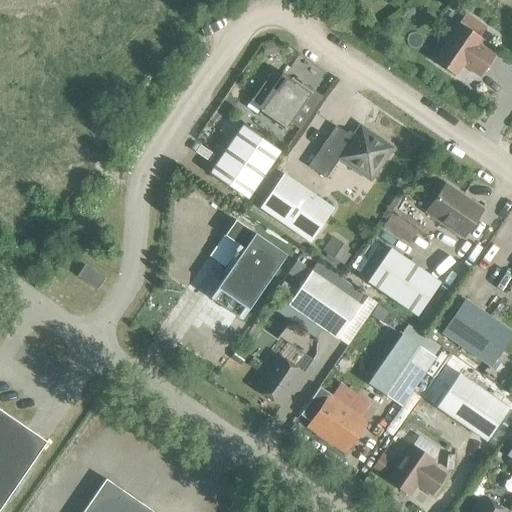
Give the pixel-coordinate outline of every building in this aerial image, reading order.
[(445,44),(433,61),(455,76),(462,65),(479,77),(493,55),(477,44),(480,39),(477,38),(483,29),(465,16),(458,25),(456,23),(443,42),(445,44)] [(260,46),(263,58),(279,54),(275,42),(260,46)] [(149,54),(0,63),(0,152),(108,145),(105,101),(152,98),(149,54)] [(282,129),(284,130),(309,93),(310,94),(310,93),(294,81),(291,85),(282,79),(275,89),(264,82),(251,100),(251,99),(250,100),(262,109),(260,111),(259,110),(259,111),(283,128),(282,129)] [(208,173),(246,199),(279,152),(241,126),(208,173)] [(307,167),(325,179),(338,159),(369,180),(391,148),(359,126),(353,136),(347,135),(335,126),(307,167)] [(259,208),(309,243),(332,209),(282,174),(259,208)] [(425,212),(462,238),(481,210),(444,185),(425,212)] [(209,298),(240,320),(285,255),(254,234),(243,249),(209,298)] [(366,282),(416,316),(439,283),(389,249),(366,282)] [(287,305),(336,339),(360,306),(310,272),(287,305)] [(440,333),(490,367),(511,334),(511,333),(463,300),(440,333)] [(367,384),(400,407),(434,357),(401,335),(367,384)] [(276,355),(253,388),(280,407),(303,374),(276,355)] [(435,407),(485,441),(508,408),(458,374),(435,407)] [(309,427),(344,451),(353,437),(350,434),(360,421),(328,399),(309,427)] [(0,507),(45,442),(0,411),(0,507)] [(430,495),(444,475),(430,465),(433,461),(410,445),(386,480),(409,496),(416,485),(430,495)] [(82,511),(152,511),(105,479),(82,511)] [(503,511),(481,497),(470,511),(503,511)]
